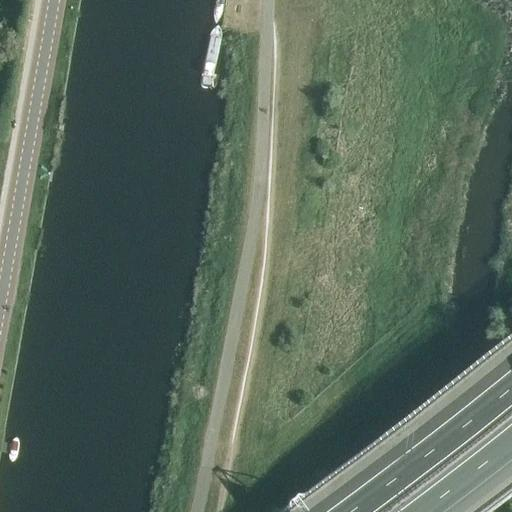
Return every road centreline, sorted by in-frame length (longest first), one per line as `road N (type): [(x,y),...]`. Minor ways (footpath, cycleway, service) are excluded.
road 1 (tertiary): [(0,311),(54,0)]
road 2 (motorway): [(511,385),(346,511)]
road 3 (motorway): [(416,511),(511,439)]
